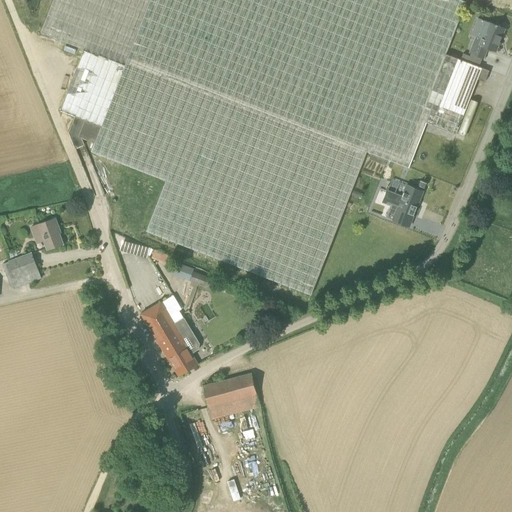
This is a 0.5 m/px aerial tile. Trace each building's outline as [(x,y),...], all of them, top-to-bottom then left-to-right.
[(457,133),(478,78),(483,67),(471,63),(446,53),(466,2),(460,0),(53,0),(41,33),(85,50),(61,110),(76,115),(71,128),(69,131),(76,148),(85,144),(82,138),(95,143),(92,151),(166,180),(147,230),(311,294),(367,152),(371,153),(387,159),(409,168),(427,121),(457,133)] [(495,51),(504,29),(488,22),(487,21),(486,18),(482,17),(479,18),(474,28),(475,32),(479,34),(482,32),(484,33),(482,38),(476,36),(469,52),(484,58),(488,48),(495,51)] [(483,67),(478,78),(485,81),(490,70),(483,67)] [(471,98),(462,122),(469,125),(478,101),(471,98)] [(369,158),(385,164),(387,159),(371,153),(369,158)] [(412,215),(414,215),(423,191),(407,185),(402,197),(387,191),(383,202),(393,206),(389,218),(409,226),(410,225),(409,224),(412,215)] [(37,243),(45,241),(48,249),(63,244),(58,229),(59,228),(56,218),(31,227),(37,243)] [(171,262),(172,255),(155,251),(154,258),(171,262)] [(32,253),(9,261),(3,264),(10,287),(14,288),(41,278),(32,253)] [(194,273),(195,270),(176,263),(172,275),(191,282),(194,273)] [(191,282),(209,288),(212,279),(194,273),(191,282)] [(141,313),(149,328),(179,376),(199,365),(189,347),(185,342),(195,337),(187,324),(178,330),(169,316),(182,309),(173,295),(161,302),(141,313)] [(212,419),(261,406),(252,373),(203,386),(212,419)]
